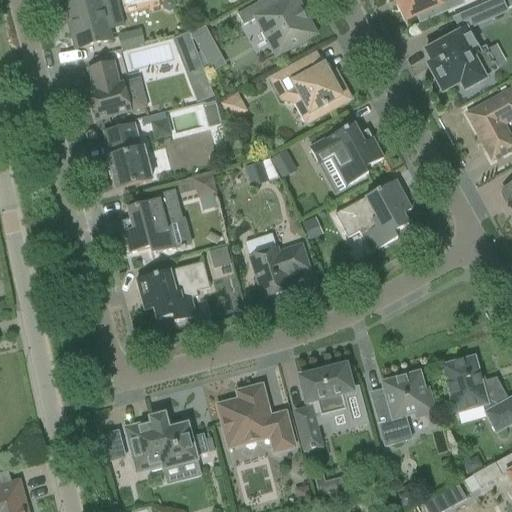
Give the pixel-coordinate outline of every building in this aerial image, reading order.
[(76,52),(111,43),(106,25),(111,24),(104,0),(75,0),(66,2),(75,35),(72,36),(76,52)] [(174,1),(171,0),(166,0),(164,1),(162,6),(164,11),(168,14),(173,12),(176,7),(174,1)] [(315,36),(307,21),(294,0),(290,0),(264,14),(259,4),(237,16),(243,27),(256,21),(276,58),(289,51),(291,53),(304,46),(302,43),(315,36)] [(392,0),(398,12),(400,11),(405,23),(418,17),(421,22),(445,12),(439,0),(392,0)] [(506,14),(500,0),(477,10),(484,24),(506,14)] [(484,79),(497,72),(485,50),(478,53),(466,31),(460,34),(425,53),(431,65),(427,67),(442,95),(460,85),(464,93),(486,82),(484,79)] [(144,44),(140,32),(119,38),(122,50),(144,44)] [(207,33),(193,41),(201,57),(202,58),(216,50),(207,33)] [(189,36),(173,42),(195,99),(211,93),(189,36)] [(294,107),(299,98),(312,123),(351,102),(339,80),(333,83),(324,67),(322,68),(315,56),(287,71),(268,81),(281,104),(294,107)] [(131,113),(146,109),(140,80),(123,85),(119,86),(113,64),(88,71),(93,93),(87,95),(95,123),(131,113)] [(511,123),(511,92),(467,117),(492,162),(511,151),(511,138),(506,127),(511,123)] [(219,106),(229,124),(247,114),(238,96),(219,106)] [(202,109),(205,126),(217,124),(214,107),(202,109)] [(155,143),(172,138),(167,121),(150,126),(155,143)] [(329,162),(345,189),(368,177),(365,171),(383,161),(372,141),(364,145),(353,126),(309,150),(319,168),(329,162)] [(116,192),(136,187),(152,182),(143,148),(140,149),(134,127),(104,134),(111,158),(108,159),(110,170),(107,171),(110,182),(114,181),(116,192)] [(271,162),(277,173),(292,165),(286,154),(271,162)] [(249,184),(267,178),(266,175),(263,166),(263,164),(244,170),(249,184)] [(194,183),(196,193),(198,200),(217,196),(212,177),(193,182),(194,183)] [(390,186),(335,217),(348,240),(359,234),(361,239),(369,235),(378,251),(397,241),(394,235),(408,227),(403,216),(411,212),(408,207),(400,205),(390,186)] [(511,186),(502,192),(510,206),(508,207),(511,214),(511,186)] [(151,257),(173,251),(166,225),(182,221),(174,193),(158,197),(159,202),(127,210),(133,231),(124,233),(129,256),(149,250),(151,257)] [(315,220),(302,226),(310,243),(323,237),(315,220)] [(309,272),(302,253),(300,244),(250,261),(263,300),(290,291),(285,277),(291,275),(292,277),(309,272)] [(208,255),(213,272),(230,267),(225,250),(208,255)] [(203,264),(142,280),(136,282),(144,313),(153,311),(156,322),(172,318),(174,325),(195,319),(190,301),(198,299),(197,294),(210,290),(203,264)] [(496,434),(511,425),(511,402),(509,403),(496,380),(480,384),(474,360),(465,363),(464,359),(450,363),(451,366),(442,369),(455,415),(483,407),(487,415),(486,415),(496,434)] [(324,451),(316,420),(345,412),(341,397),(352,394),(345,368),(329,372),(329,371),(314,375),(314,376),(298,380),(307,414),(295,417),(306,455),(324,451)] [(411,413),(432,408),(427,391),(423,392),(418,375),(415,376),(414,372),(401,376),(402,380),(382,385),(385,397),(371,401),(384,449),(411,442),(407,427),(404,428),(402,419),(411,416),(411,413)] [(272,456),(295,451),(285,415),(270,419),(262,388),(245,392),(247,400),(217,408),(229,452),(268,441),(272,456)] [(166,433),(163,420),(162,418),(149,421),(150,425),(124,431),(135,471),(145,469),(146,471),(161,467),(162,471),(194,463),(193,458),(206,455),(203,443),(201,438),(189,441),(185,428),(166,433)] [(106,466),(126,461),(119,433),(99,438),(106,466)] [(203,443),(206,455),(213,453),(210,441),(203,443)] [(481,468),(478,461),(474,460),(462,466),(467,475),(481,468)] [(495,465),(473,478),(480,490),(502,477),(495,465)] [(213,471),(216,481),(221,479),(219,469),(213,471)] [(337,481),(325,484),(316,487),(319,498),(340,493),(337,481)] [(0,490),(0,511),(25,511),(18,486),(0,490)] [(458,487),(440,497),(448,511),(466,501),(458,487)] [(308,489),(294,493),(298,506),(312,502),(308,489)] [(410,495),(399,498),(402,509),(413,506),(410,495)]
